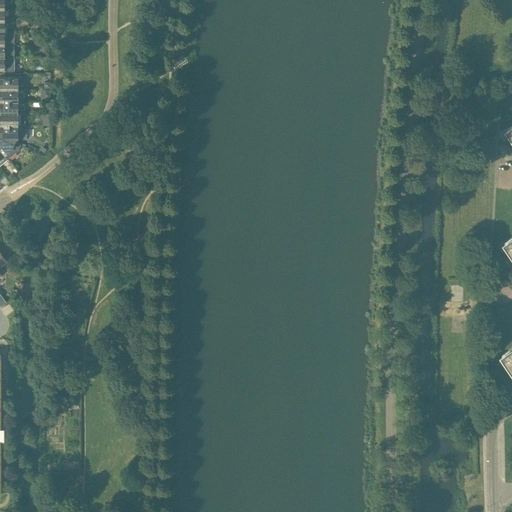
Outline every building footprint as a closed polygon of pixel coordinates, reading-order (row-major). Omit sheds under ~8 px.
[(0,0),(0,8),(5,8),(5,1),(8,1),(8,0),(0,0)] [(0,20),(8,20),(8,15),(5,15),(5,8),(0,8),(0,20)] [(0,32),(5,32),(5,25),(8,25),(8,20),(0,20),(0,32)] [(5,32),(0,32),(0,44),(8,44),(8,39),(5,39),(5,32)] [(0,55),(15,56),(15,44),(8,44),(0,44),(0,55)] [(15,67),(15,56),(0,55),(0,68),(8,68),(8,67),(15,67)] [(0,88),(18,89),(18,81),(22,81),(22,76),(0,76),(0,88)] [(0,100),(22,100),(22,96),(18,96),(18,89),(0,88),(0,100)] [(0,112),(18,112),(18,105),(22,105),(22,100),(0,100),(0,112)] [(25,113),(18,112),(0,112),(0,124),(22,125),(22,123),(25,123),(25,113)] [(0,124),(0,134),(14,141),(16,137),(27,137),(27,127),(22,127),(22,125),(0,124)] [(14,141),(0,134),(0,148),(6,156),(16,148),(19,143),(14,141)] [(12,242),(5,244),(7,252),(15,250),(12,242)] [(511,347),(501,355),(511,371),(511,347)]
